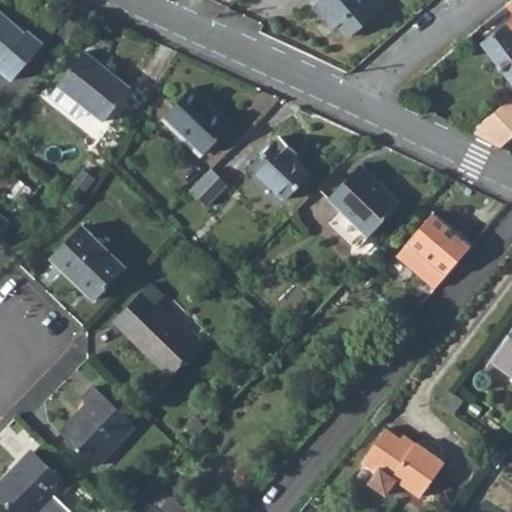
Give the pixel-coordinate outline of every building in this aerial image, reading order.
[(376,0),(318,0),(313,5),(333,29),(340,24),(351,37),(384,9),(376,0)] [(0,6),(0,59),(4,63),(1,67),(17,81),(49,44),(33,31),(31,34),(0,6)] [(481,43),(511,82),(511,33),(504,24),(481,43)] [(86,52),(59,87),(61,88),(88,110),(106,124),(133,89),(86,52)] [(88,110),(61,88),(53,98),(80,120),(88,110)] [(194,89),(167,118),(206,155),(234,126),(194,89)] [(511,93),(493,111),(470,131),(497,146),(511,132),(511,93)] [(279,142),(250,171),(281,203),(307,178),(292,162),(295,158),(279,142)] [(213,202),(228,180),(212,169),(197,192),(213,202)] [(362,169),(329,203),(340,214),(364,238),(366,240),(400,206),(362,169)] [(63,194),(76,205),(96,181),(84,171),(63,194)] [(394,253),(434,287),(468,247),(430,212),(394,253)] [(364,238),(340,214),(328,227),(352,250),(364,238)] [(0,215),(0,234),(10,224),(0,215)] [(83,227),(51,260),(93,301),(125,268),(83,227)] [(150,283),(115,319),(127,332),(125,333),(170,377),(199,347),(156,305),(164,297),(150,283)] [(511,330),(489,361),(511,376),(511,330)] [(88,401),(60,430),(95,464),(134,424),(94,383),(82,395),(88,401)] [(446,390),(436,403),(451,414),(460,401),(446,390)] [(371,449),(363,462),(377,471),(369,484),(388,496),(398,481),(420,496),(444,462),(416,443),(412,448),(384,430),(371,449)] [(32,449),(0,481),(0,494),(18,511),(51,511),(63,501),(56,495),(67,484),(32,449)] [(150,483),(140,493),(154,504),(163,493),(150,483)]
